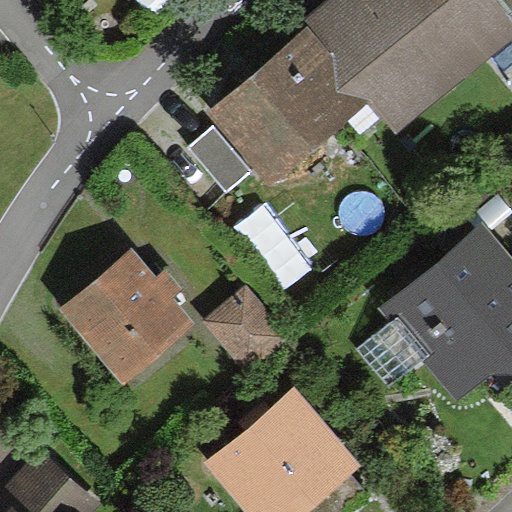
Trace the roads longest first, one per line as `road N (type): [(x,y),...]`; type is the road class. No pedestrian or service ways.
road 1 (residential): [(109,113),(40,204),(0,278)]
road 2 (residential): [(218,0),(109,113)]
road 3 (residential): [(109,113),(2,0)]
